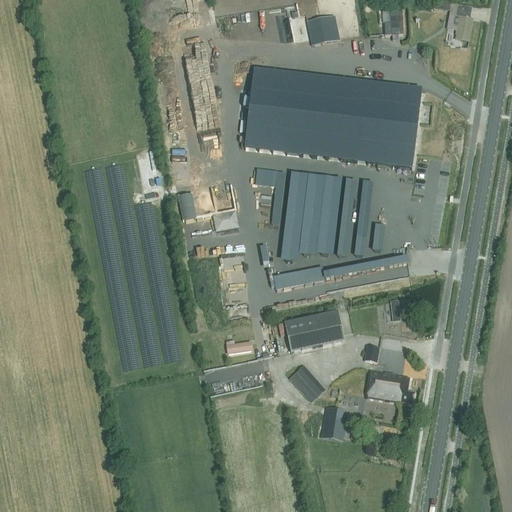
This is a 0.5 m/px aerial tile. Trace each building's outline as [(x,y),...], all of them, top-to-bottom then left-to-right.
[(439,4),(438,11),(450,13),(451,6),(439,4)] [(402,12),(383,13),(385,38),(392,37),(392,42),(398,41),(398,37),(403,37),(402,12)] [(454,18),(453,27),(458,28),(457,33),(456,34),(456,36),(456,37),(456,38),(462,39),(462,42),(469,44),(473,22),(469,21),(454,18)] [(307,25),(312,48),(338,42),(334,20),(307,25)] [(254,72),(249,112),(305,118),(358,124),(362,85),(254,72)] [(305,118),(300,158),(377,167),(388,168),(412,171),(421,92),(362,85),(358,124),(305,118)] [(300,158),(305,118),(249,112),(244,152),(300,158)] [(322,213),(338,215),(342,182),(326,180),(322,213)] [(346,181),(337,259),(347,260),(356,183),(346,181)] [(363,183),(354,259),(365,260),(374,184),(363,183)] [(259,193),(260,201),(312,193),(311,186),(259,193)] [(220,218),(223,233),(236,229),(232,215),(220,218)] [(375,227),(372,253),(383,254),(386,228),(375,227)] [(409,265),(408,258),(333,273),(334,280),(409,265)] [(323,267),(272,278),(275,292),(326,281),(323,267)] [(398,303),(390,304),(393,324),(401,323),(398,303)] [(335,314),(282,327),(289,356),(342,344),(335,314)] [(253,344),(236,345),(237,357),(255,355),(253,344)] [(375,365),(377,351),(366,350),(364,363),(375,365)] [(304,368),(296,375),(300,380),(309,373),(304,368)] [(397,378),(369,373),(369,372),(364,403),(365,401),(396,406),(396,404),(411,406),(413,395),(406,394),(408,381),(397,379),(397,378)] [(300,380),(296,375),(289,381),(311,405),(326,393),(309,373),(300,380)] [(346,423),(324,420),(321,440),(343,444),(346,423)]
